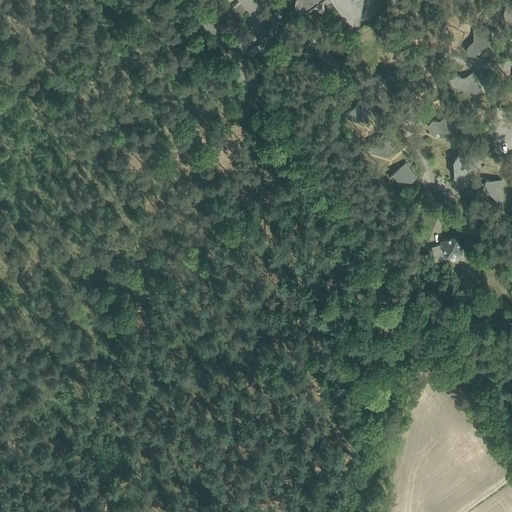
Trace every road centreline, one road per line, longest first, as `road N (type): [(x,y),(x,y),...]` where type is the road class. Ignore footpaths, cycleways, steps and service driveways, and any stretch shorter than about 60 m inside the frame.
road 1 (unclassified): [(361,511),(397,290),(190,0)]
road 2 (track): [(511,63),(439,54),(372,85),(278,35)]
road 3 (track): [(372,85),(424,153),(438,186),(465,183),(490,141),(511,131)]
